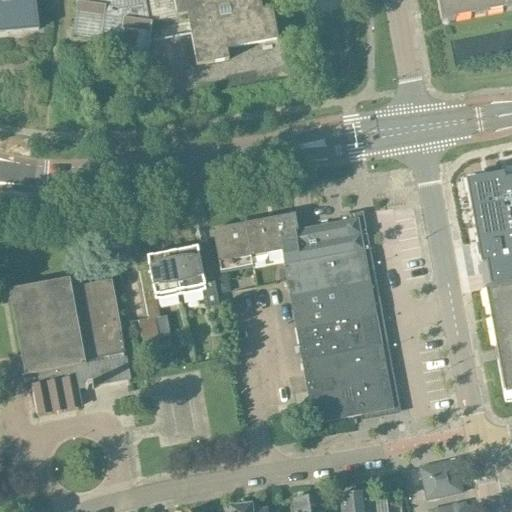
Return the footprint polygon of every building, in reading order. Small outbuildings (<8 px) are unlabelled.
[(0,0),(0,35),(37,31),(33,0),(0,0)] [(75,0),(70,36),(71,36),(71,35),(99,39),(99,40),(100,40),(102,31),(119,33),(117,52),(118,52),(118,51),(146,55),(146,56),(147,56),(152,22),(187,15),(196,65),(195,65),(195,67),(228,61),(226,50),(275,41),(275,42),(277,41),(271,9),(260,11),(257,0),(157,0),(152,1),(154,7),(144,9),(145,3),(144,0),(75,0)] [(511,0),(435,0),(440,22),(509,9),(511,8),(511,0)] [(210,95),(228,92),(226,81),(208,84),(210,95)] [(486,180),(463,185),(475,250),(474,251),(476,262),(478,262),(483,261),(486,275),(480,276),(483,292),(511,286),(511,181),(502,183),(501,177),(496,178),(489,179),(486,180)] [(283,267),(363,253),(357,220),(296,231),(294,216),(242,225),(249,258),(252,257),(251,253),(266,250),(267,255),(280,252),(283,267)] [(237,260),(249,258),(242,225),(211,231),(218,264),(221,263),(221,259),(236,256),(237,260)] [(171,253),(179,296),(203,292),(206,309),(218,307),(207,252),(197,254),(196,248),(171,253)] [(155,301),(179,296),(171,253),(146,258),(147,264),(137,266),(147,321),(159,318),(155,301)] [(289,299),(369,284),(363,253),(283,267),(289,299)] [(68,289),(67,282),(68,282),(68,280),(7,292),(8,294),(9,293),(25,374),(23,374),(23,376),(36,374),(37,382),(29,384),(35,415),(81,406),(78,389),(126,380),(121,354),(123,353),(109,283),(111,283),(110,281),(68,289)] [(221,291),(231,290),(229,283),(220,284),(221,291)] [(295,330),(375,315),(369,284),(289,299),(295,330)] [(511,286),(483,292),(494,350),(496,361),(504,403),(511,401),(511,286)] [(300,362),(381,347),(375,315),(295,330),(300,362)] [(306,393),(387,379),(381,347),(300,362),(306,393)] [(306,393),(312,425),(392,410),(387,379),(306,393)] [(461,494),(456,471),(454,462),(418,470),(426,502),(461,494)] [(360,493),(358,492),(353,492),(351,494),(338,496),(339,511),(386,511),(385,500),(366,503),(365,493),(360,493)] [(332,511),(323,511),(322,511),(321,497),(292,501),(294,511),(332,511)]
